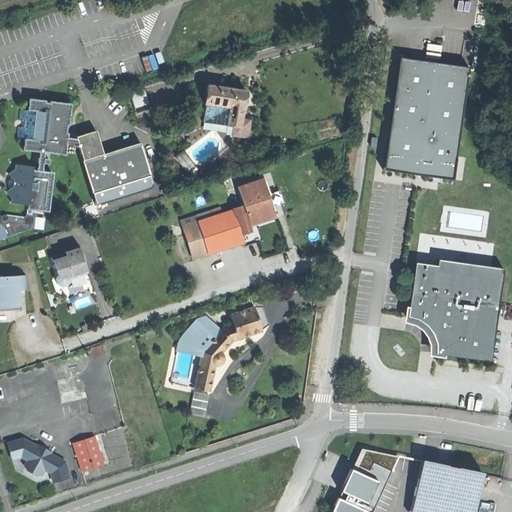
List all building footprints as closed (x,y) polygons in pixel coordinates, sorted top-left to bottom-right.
[(448,177),(463,68),(396,58),(381,167),(448,177)] [(244,88),(205,85),(203,102),(228,105),(227,123),(232,123),(241,124),(242,116),(243,105),(244,88)] [(131,92),(136,107),(150,103),(145,87),(131,92)] [(38,97),(28,96),(27,108),(20,108),(19,118),(26,119),(25,127),(18,126),(17,136),(24,137),(23,148),(65,152),(70,104),(54,102),(38,100),(38,97)] [(201,121),(227,123),(228,105),(203,102),(201,121)] [(249,116),(242,116),(241,124),(232,123),(231,133),(243,134),(248,131),(249,116)] [(76,135),(83,160),(103,154),(96,129),(76,135)] [(83,160),(81,161),(91,192),(150,174),(140,142),(103,154),(83,160)] [(37,159),(37,170),(44,170),(45,159),(37,159)] [(31,165),(16,164),(16,168),(11,171),(10,179),(8,179),(8,183),(7,187),(9,187),(9,191),(13,195),(12,202),(29,203),(29,208),(49,210),(52,171),(44,170),(37,170),(31,169),(31,165)] [(503,177),(511,179),(511,177),(511,171),(504,170),(503,177)] [(238,184),(244,204),(251,223),(276,215),(270,198),(263,176),(238,184)] [(244,204),(234,207),(242,232),(253,229),(251,223),(244,204)] [(183,224),(194,257),(244,240),(242,232),(234,207),(211,214),(183,224)] [(181,217),(183,224),(211,214),(209,208),(181,217)] [(5,214),(0,215),(0,217),(7,236),(32,227),(32,216),(5,214)] [(64,252),(50,257),(56,275),(52,276),(56,287),(69,283),(68,280),(78,277),(76,271),(85,269),(77,244),(63,248),(64,252)] [(416,262),(409,317),(419,318),(431,329),(438,343),(436,355),(493,362),(505,268),(439,259),(438,265),(416,262)] [(86,274),(85,269),(76,271),(78,277),(82,275),(86,274)] [(26,274),(0,275),(0,310),(19,310),(19,297),(19,288),(26,288),(26,274)] [(226,326),(222,330),(203,351),(196,387),(210,390),(216,364),(221,362),(224,358),(224,354),(223,349),(237,337),(262,330),(259,318),(255,307),(230,313),(233,324),(226,326)] [(178,345),(203,351),(222,330),(203,313),(178,345)] [(209,393),(194,389),(189,412),(204,415),(209,393)] [(74,440),(84,470),(105,463),(95,434),(74,440)] [(22,437),(7,443),(14,459),(26,455),(29,466),(42,472),(52,469),(55,479),(71,475),(66,461),(22,437)] [(474,511),(482,477),(422,464),(410,511),(474,511)] [(369,504),(378,483),(353,472),(344,493),(369,504)] [(366,511),(340,500),(334,511),(366,511)]
